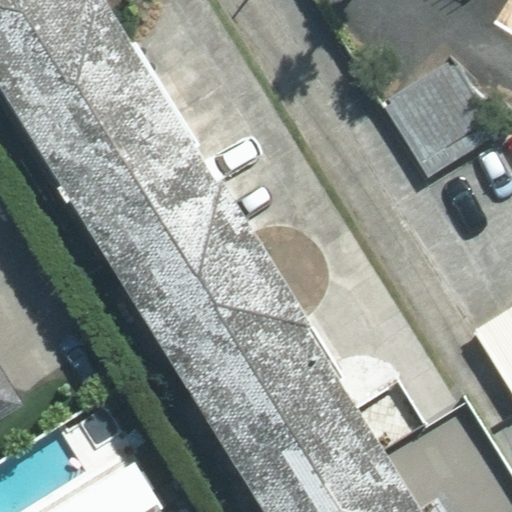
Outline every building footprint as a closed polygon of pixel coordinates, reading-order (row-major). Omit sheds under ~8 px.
[(418,511),(103,0),(0,0),(0,105),(250,511),(418,511)] [(462,59),(385,103),(427,176),(504,132),(462,59)] [(511,304),(472,329),(511,391),(511,304)] [(0,432),(24,418),(0,378),(0,432)] [(151,511),(139,492),(106,511),(151,511)]
